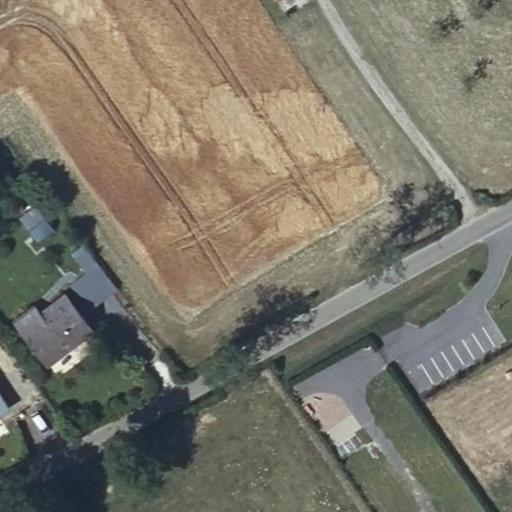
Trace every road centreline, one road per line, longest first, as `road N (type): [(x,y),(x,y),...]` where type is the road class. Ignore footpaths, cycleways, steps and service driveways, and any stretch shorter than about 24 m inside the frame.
road 1 (unclassified): [(501,211),(0,487)]
road 2 (unclassified): [(501,211),(504,245),(490,282),(462,316),(399,355)]
